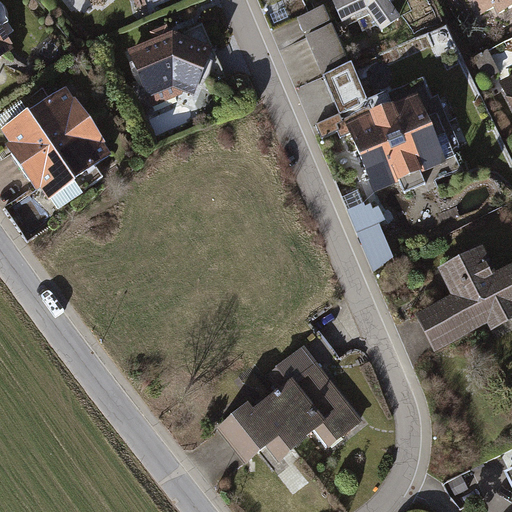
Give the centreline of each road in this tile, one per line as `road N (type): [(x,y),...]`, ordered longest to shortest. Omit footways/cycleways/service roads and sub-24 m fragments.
road 1 (residential): [(377,511),(410,450),(407,410),(235,0)]
road 2 (residential): [(0,240),(204,511)]
